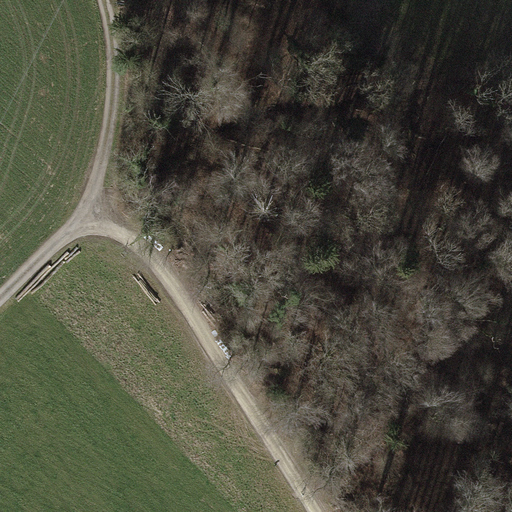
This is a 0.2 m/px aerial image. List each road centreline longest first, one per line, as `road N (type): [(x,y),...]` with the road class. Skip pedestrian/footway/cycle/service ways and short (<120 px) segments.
road 1 (track): [(312,511),(149,253),(93,209)]
road 2 (track): [(93,209),(114,103),(103,0)]
road 3 (track): [(93,209),(0,295)]
